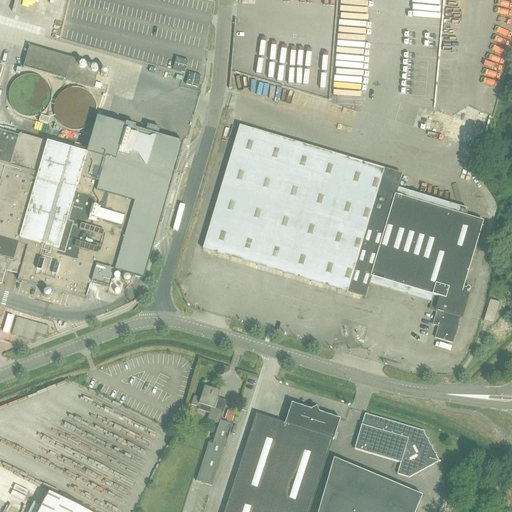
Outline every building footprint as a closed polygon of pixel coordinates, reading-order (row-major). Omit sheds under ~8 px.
[(72,59),(29,47),(23,68),(66,80),(72,59)] [(72,59),(66,80),(93,87),(99,66),(72,59)] [(0,283),(2,276),(4,270),(19,274),(17,280),(86,299),(90,283),(91,281),(99,283),(109,287),(114,271),(145,280),(145,279),(172,184),(173,178),(183,142),(157,135),(159,128),(147,125),(145,132),(134,129),(135,126),(125,123),(125,126),(98,118),(96,118),(96,119),(86,153),(20,135),(19,137),(10,134),(0,131),(0,76),(3,65),(0,64),(0,283)] [(49,96),(49,95),(48,91),(47,87),(45,83),(42,80),(38,78),(35,76),(31,75),(28,75),(24,76),(20,77),(17,79),(14,82),(12,85),(10,88),(9,93),(9,96),(9,100),(11,104),(13,107),(15,110),(19,113),(23,114),(26,115),(29,115),(33,115),(37,113),(41,111),(43,109),(46,106),(47,103),(48,100),(49,96)] [(95,108),(94,104),(93,100),(92,97),(89,94),(86,91),(82,90),(79,89),(75,88),(72,88),(68,89),(65,91),(61,94),(59,97),(57,100),(55,104),(55,108),(55,112),(57,116),(58,119),(61,122),(64,124),(67,127),(70,128),(74,128),(78,128),(82,127),(85,126),(89,123),(92,119),(93,116),(94,112),(95,108)] [(468,293),(468,291),(469,291),(470,291),(470,290),(471,290),(471,289),(471,288),(471,287),(470,286),(469,286),(468,286),(467,286),(467,287),(464,288),(484,222),(395,195),(402,174),(240,126),(203,249),(366,298),(372,277),(436,296),(433,305),(438,307),(433,324),(439,326),(436,338),(453,343),(468,294),(468,293)] [(493,324),(500,302),(490,298),(483,321),(493,324)] [(7,317),(2,334),(8,336),(13,318),(7,317)] [(38,339),(41,322),(20,319),(17,336),(38,339)] [(207,419),(219,423),(213,443),(209,442),(196,481),(212,486),(233,424),(221,420),(224,411),(215,408),(221,391),(213,388),(214,386),(206,383),(205,386),(205,385),(201,397),(194,395),(191,404),(200,407),(201,404),(211,407),(207,419)] [(309,511),(332,441),(334,441),(341,419),(319,412),(319,410),(319,409),(319,407),(318,406),(317,405),(316,405),(315,405),(314,405),(313,405),(312,406),(312,407),(311,407),(311,409),(292,403),(285,423),(256,414),(224,511),(309,511)] [(237,421),(240,411),(233,408),(229,418),(237,421)] [(440,462),(440,461),(439,461),(436,455),(437,453),(435,453),(432,447),(432,446),(430,445),(428,440),(428,439),(427,438),(424,433),(424,431),(365,414),(354,448),(372,454),(374,454),(401,462),(397,474),(409,478),(409,477),(423,469),(424,470),(425,468),(430,465),(431,466),(432,465),(438,461),(440,462)] [(414,511),(421,496),(333,459),(317,511),(414,511)] [(83,511),(48,493),(38,511),(83,511)]
